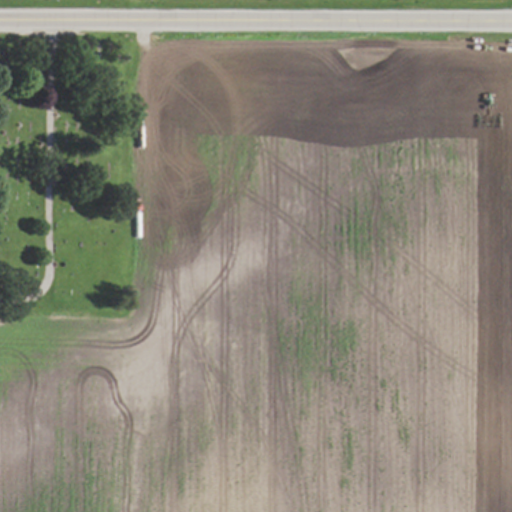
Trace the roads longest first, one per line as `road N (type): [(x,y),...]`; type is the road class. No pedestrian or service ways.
road 1 (secondary): [(0,21),(511,24)]
road 2 (residential): [(49,22),(50,277),(36,297),(0,300)]
